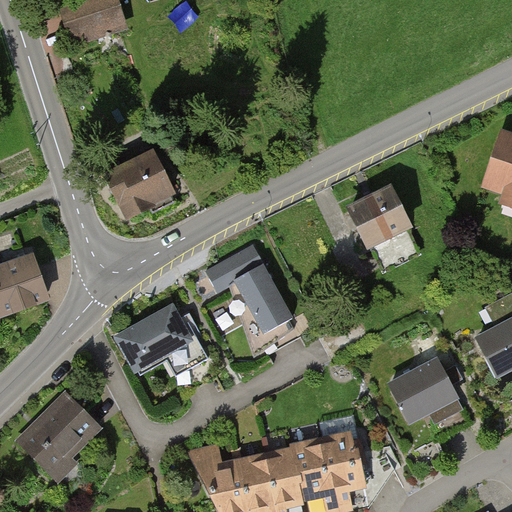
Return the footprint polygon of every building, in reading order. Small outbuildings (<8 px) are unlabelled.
[(51,54),(122,36),(113,0),(92,0),(41,13),(51,54)] [(511,138),(502,136),(485,186),(511,194),(511,138)] [(154,216),(178,203),(154,155),(109,178),(129,218),(150,208),(154,216)] [(390,191),(351,211),(369,248),(371,246),(383,269),(415,253),(404,231),(409,228),(390,191)] [(303,337),(255,247),(206,273),(218,294),(237,284),(253,313),(246,317),(267,356),(303,337)] [(0,263),(0,313),(49,297),(33,252),(0,263)] [(511,318),(511,324),(480,341),(498,376),(511,368),(511,313),(510,314),(511,318)] [(159,316),(118,339),(137,372),(175,350),(188,372),(210,360),(186,317),(166,328),(159,316)] [(439,362),(391,388),(410,423),(458,398),(439,362)] [(67,396),(20,443),(52,474),(68,457),(98,428),(84,414),(97,400),(87,390),(73,403),(67,396)] [(351,446),(348,434),(293,446),(294,450),(201,471),(222,511),(265,511),(302,504),(298,483),(304,482),(308,499),(365,486),(357,454),(362,453),(360,444),(351,446)]
